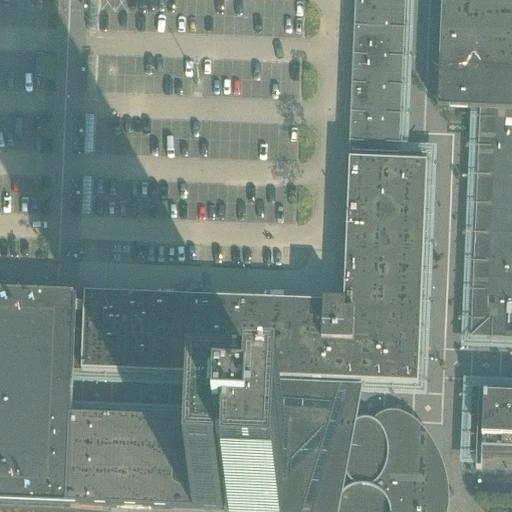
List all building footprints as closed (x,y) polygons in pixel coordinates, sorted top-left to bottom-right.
[(356,0),(344,309),(268,306),(257,305),(222,304),(201,303),(152,301),(107,299),(91,299),(88,375),(165,378),(198,380),(236,381),(244,381),(417,388),(420,320),(421,292),(423,263),(425,215),(426,173),(420,172),(420,157),(398,156),(400,99),(401,69),(403,31),(404,0),(356,0)] [(511,0),(451,0),(447,102),(480,103),(471,326),(472,331),(474,335),(477,338),(481,341),(486,342),(511,342),(511,0)] [(0,511),(111,511),(111,509),(176,511),(285,511),(286,485),(282,485),(283,475),(288,475),(288,473),(286,473),(287,451),(288,424),(202,420),(71,415),(71,405),(72,384),(75,298),(0,294),(0,511)] [(511,392),(472,390),(470,457),(476,458),(482,458),(511,459),(511,392)] [(387,432),(349,430),(346,435),(344,440),(342,444),(341,448),(341,452),(340,456),(340,460),(341,464),(342,468),(343,472),(345,476),(346,480),(346,493),(344,495),(342,496),(340,498),(338,500),(337,503),(336,505),(335,507),(334,510),(333,511),(447,511),(449,508),(449,501),(449,494),(448,487),(447,480),(445,472),(442,464),(439,456),(436,449),(435,449),(432,443),(398,442),(398,445),(387,445),(387,432)]
